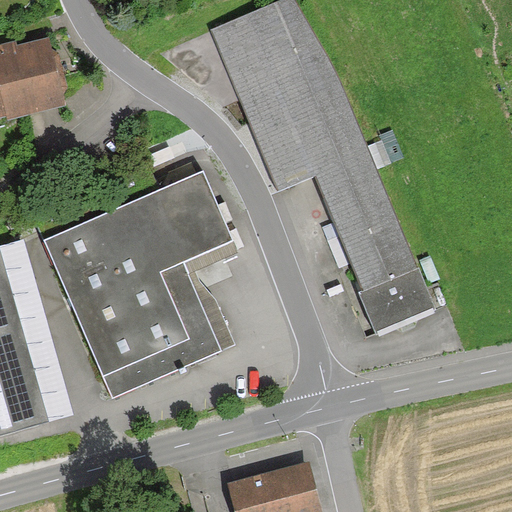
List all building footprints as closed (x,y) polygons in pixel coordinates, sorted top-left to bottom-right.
[(418,272),(332,66),(294,0),(291,0),(214,32),(277,192),(318,176),(365,294),(360,295),(379,337),(408,325),(437,312),(421,271),(418,272)] [(62,111),(45,44),(0,54),(0,121),(4,121),(4,125),(62,111)] [(239,255),(201,174),(43,243),(114,401),(141,389),(236,347),(216,301),(200,284),(196,275),(239,255)] [(25,244),(0,251),(42,394),(51,425),(77,418),(25,244)] [(42,394),(0,251),(0,439),(51,425),(42,394)] [(235,511),(322,511),(309,463),(228,485),(235,511)]
